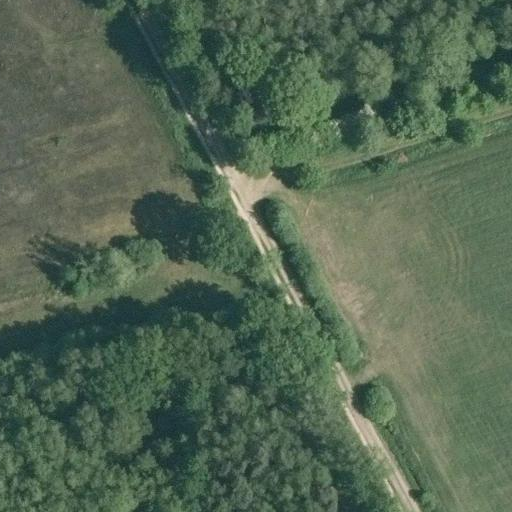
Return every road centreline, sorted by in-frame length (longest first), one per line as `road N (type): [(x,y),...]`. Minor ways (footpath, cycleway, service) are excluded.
road 1 (track): [(411,511),(242,190)]
road 2 (track): [(242,190),(511,109)]
road 3 (track): [(237,180),(140,0)]
